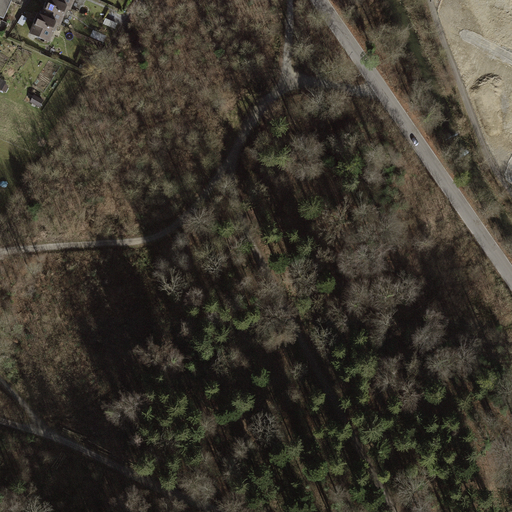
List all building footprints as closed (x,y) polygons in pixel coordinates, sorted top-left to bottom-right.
[(12,0),(0,0),(0,16),(4,18),(12,0)] [(50,0),(43,18),(56,24),(59,25),(67,8),(53,2),(50,0)] [(53,0),(53,2),(67,8),(70,9),(73,0),(53,0)] [(40,17),(32,34),(49,41),(56,24),(43,18),(40,17)] [(31,102),(41,109),(45,101),(36,95),(31,102)]
